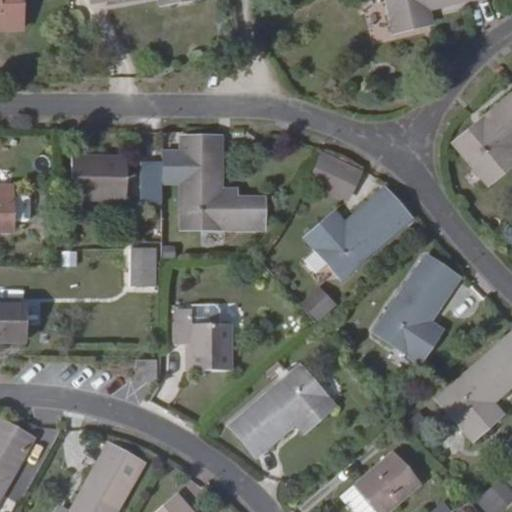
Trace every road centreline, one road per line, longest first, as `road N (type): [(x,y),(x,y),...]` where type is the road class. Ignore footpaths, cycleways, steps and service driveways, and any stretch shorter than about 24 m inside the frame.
road 1 (residential): [(391,150),(277,108),(0,105)]
road 2 (residential): [(0,396),(123,411),(243,478),(267,511)]
road 3 (residential): [(511,282),(391,150)]
road 4 (residential): [(511,32),(471,63),(391,150)]
